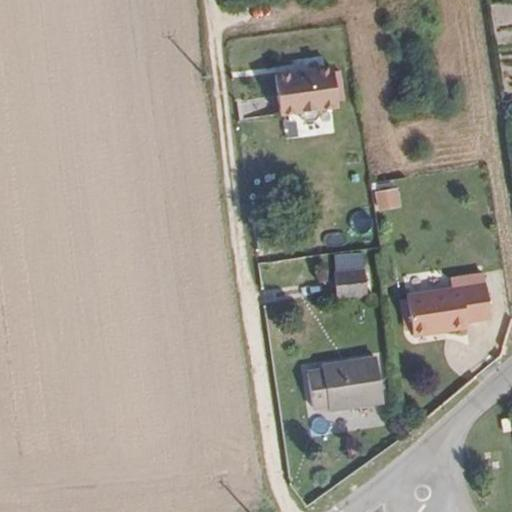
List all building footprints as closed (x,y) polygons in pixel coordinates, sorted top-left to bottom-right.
[(296,98),(303,144),(305,141),(305,136),(323,134),(317,95),(296,98)] [(300,147),(303,144),(296,98),(262,103),(267,141),(284,139),(284,143),(291,148),(300,147)] [(377,207),(401,206),(401,188),(376,189),(377,207)] [(369,268),(340,271),(342,299),(373,295),(369,268)] [(466,292),(412,300),(420,342),(436,340),(436,336),(475,330),(474,326),(497,322),(491,277),(464,282),(466,292)] [(331,373),(316,375),(321,411),(338,408),(338,410),(388,405),(382,362),(331,371),(331,373)]
